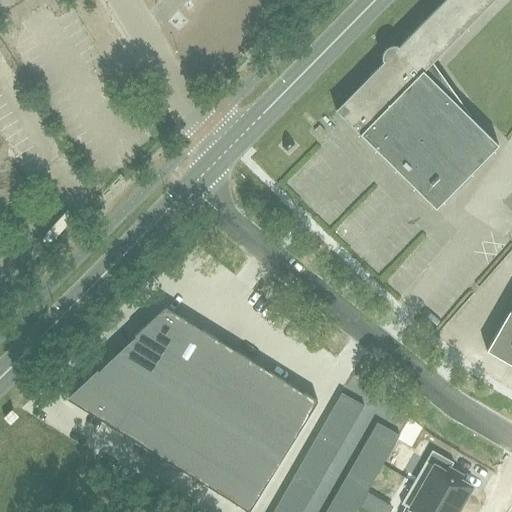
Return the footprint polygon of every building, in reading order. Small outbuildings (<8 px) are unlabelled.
[(382,59),(382,61),(384,62),(337,109),(335,110),(436,209),(440,204),(453,191),(453,192),(499,145),(454,101),(453,102),(428,68),(494,0),(438,0),(439,3),(441,4),(398,48),(397,46),(395,46),(393,46),(391,46),(389,47),(388,48),(386,49),(385,50),(384,52),(383,53),(382,55),(382,57),(382,59)] [(135,337),(117,354),(152,375),(186,320),(165,307),(134,336),(135,337)] [(511,307),(487,351),(511,365),(511,307)] [(186,320),(152,375),(185,396),(219,341),(186,320)] [(219,341),(185,396),(219,417),(253,362),(219,341)] [(98,370),(66,399),(117,430),(152,375),(117,354),(99,371),(98,370)] [(253,362),(219,417),(253,438),(287,383),(253,362)] [(152,375),(117,430),(151,451),(185,396),(152,375)] [(287,383),(253,438),(283,457),(318,402),(287,383)] [(342,393),(273,511),(299,511),(362,404),(342,393)] [(185,396),(151,451),(185,472),(219,417),(185,396)] [(219,417),(185,472),(219,493),(253,438),(219,417)] [(380,424),(329,511),(355,511),(400,436),(380,424)] [(253,438),(219,493),(248,511),(249,511),(283,457),(253,438)] [(432,450),(414,482),(460,509),(472,487),(460,480),(462,476),(450,469),(454,463),(432,450)] [(406,507),(402,511),(457,511),(460,509),(414,482),(401,504),(406,507)]
